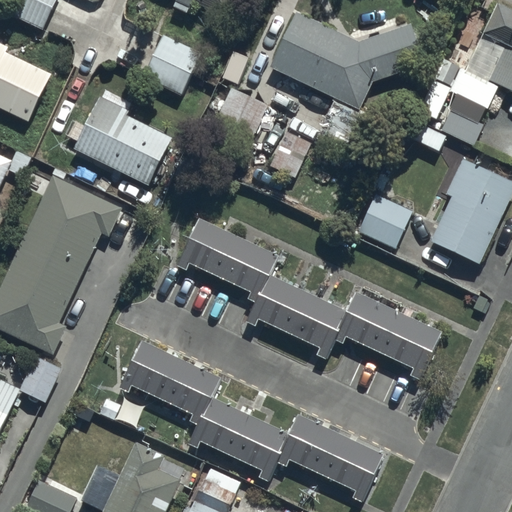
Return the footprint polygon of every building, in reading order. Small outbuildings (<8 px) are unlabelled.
[(59,0),(12,0),(5,15),(44,33),(59,0)] [(239,0),(178,0),(180,0),(175,11),(189,17),(194,6),(229,23),(239,0)] [(511,14),(499,8),(485,38),(507,49),(490,84),(511,95),(511,14)] [(273,68),(336,100),(361,113),(375,86),(428,65),(413,28),(360,49),(298,18),(273,68)] [(204,55),(163,36),(146,73),(187,91),(204,55)] [(0,46),(0,109),(38,127),(60,80),(7,56),(9,51),(0,46)] [(445,67),(422,116),(438,123),(450,96),(489,114),(500,92),(445,67)] [(234,93),(214,135),(250,151),(269,109),(234,93)] [(103,107),(79,155),(151,191),(175,143),(103,107)] [(282,129),(267,122),(253,149),(269,156),(282,129)] [(312,145),(287,133),(270,169),(296,181),(312,145)] [(511,145),(490,135),(484,150),(511,163),(511,145)] [(0,193),(10,174),(23,180),(33,160),(18,153),(13,165),(0,158),(0,193)] [(447,197),(452,199),(431,244),(483,267),(511,202),(511,187),(462,165),(447,197)] [(59,325),(59,324),(101,238),(110,242),(124,213),(54,180),(0,291),(0,329),(56,357),(69,330),(59,325)] [(415,215),(377,197),(360,234),(398,252),(415,215)] [(283,260),(198,220),(175,267),(188,274),(191,268),(248,296),(246,301),(255,306),(246,325),(257,331),(261,323),(318,351),(318,359),(329,364),(338,344),(345,348),(348,341),(412,371),(410,377),(421,382),(443,335),(358,296),(349,315),(273,279),(283,260)] [(225,380),(141,343),(117,390),(130,396),(133,389),(192,415),(189,423),(198,427),(189,446),(197,450),(200,444),(262,471),(258,480),(269,485),(278,466),(286,470),(289,464),(354,493),(352,499),(362,504),(383,457),(299,419),(291,436),(215,402),(225,380)] [(0,382),(0,440),(23,393),(48,405),(63,373),(37,360),(21,393),(0,382)] [(138,448),(106,511),(169,511),(183,485),(162,474),(168,463),(138,448)] [(230,511),(243,486),(212,471),(195,509),(188,505),(184,511),(230,511)] [(75,511),(80,500),(40,481),(25,511),(75,511)]
